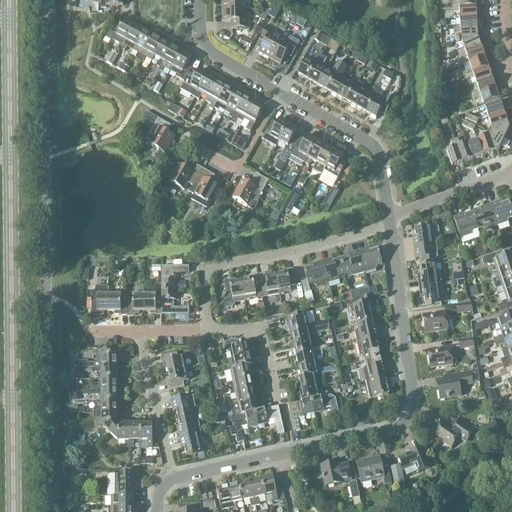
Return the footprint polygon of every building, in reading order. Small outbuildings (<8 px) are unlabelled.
[(122,0),(93,0),(100,0),(100,8),(106,8),(106,7),(123,7),(122,0)] [(221,0),(222,10),(242,10),(242,0),(221,0)] [(452,9),(476,8),(475,0),(458,0),(459,5),(452,6),(452,9)] [(275,20),(281,8),(272,3),(272,8),(272,10),(268,17),(275,20)] [(460,19),(477,18),(476,8),(452,9),(452,13),(460,13),(460,19)] [(242,10),(222,10),(222,22),(232,22),(232,30),(248,30),(248,17),(242,17),(242,10)] [(461,27),(453,27),(454,31),(477,29),(477,18),(460,19),(461,27)] [(122,48),(134,26),(125,21),(114,41),(120,44),(119,46),(122,48)] [(133,51),(144,31),(134,26),(122,48),(126,50),(127,48),(133,51)] [(258,35),(261,29),(256,26),(253,32),(258,35)] [(270,59),(281,39),(275,36),(278,31),(268,26),(261,38),(266,41),(259,54),(270,59)] [(477,29),(454,31),(454,35),(461,34),(462,42),(478,39),(477,29)] [(139,61),(153,37),(144,31),(133,51),(138,54),(135,59),(139,61)] [(252,32),(249,38),(255,41),(258,35),(252,32)] [(317,33),(314,40),(318,43),(322,36),(317,33)] [(154,57),(163,42),(153,37),(139,61),(144,64),(146,59),(152,62),(154,57)] [(281,39),(270,59),(280,65),(287,52),(293,55),(299,43),(290,38),(287,43),(281,39)] [(242,39),(239,44),(249,49),(252,44),(242,39)] [(459,57),(482,49),(478,39),(462,42),(464,50),(457,53),(459,56),(459,57)] [(160,69),(172,47),(163,42),(154,57),(160,60),(156,67),(160,69)] [(333,42),(330,47),(337,51),(340,46),(333,42)] [(170,72),(182,52),(172,47),(160,69),(164,71),(165,69),(170,72)] [(469,65),(485,59),(482,49),(459,57),(460,60),(467,57),(469,65)] [(191,70),(186,67),(191,58),(182,52),(170,72),(176,75),(175,77),(184,82),(191,71),(191,70)] [(318,64),(322,56),(318,54),(317,53),(313,61),(308,58),(298,76),(308,81),(318,64)] [(111,54),(106,63),(112,66),(117,57),(111,54)] [(318,87),(327,69),(322,67),(327,59),(322,56),(318,64),(308,81),(318,87)] [(357,61),(357,62),(365,67),(368,61),(360,57),(357,61)] [(466,77),(489,69),(485,59),(469,65),(471,70),(464,73),(466,77)] [(327,92),(343,65),(337,62),(332,72),(327,69),(318,87),(327,92)] [(370,62),(367,68),(374,72),(377,67),(370,62)] [(337,98),(347,80),(342,78),(348,68),(343,65),(327,92),(337,98)] [(476,85),(492,79),(489,69),(466,77),(467,80),(474,78),(476,85)] [(184,82),(182,85),(180,90),(195,99),(207,78),(197,73),(196,74),(191,71),(184,82)] [(207,99),(216,83),(207,78),(195,99),(199,101),(202,95),(207,98),(207,99)] [(473,97),(496,89),(492,79),(476,85),(479,91),(471,93),(473,97)] [(347,103),(356,86),(347,80),(337,98),(347,103)] [(356,109),(366,91),(361,88),(362,86),(361,84),(358,82),(356,86),(347,103),(356,109)] [(157,83),(153,91),(158,94),(162,86),(157,83)] [(214,109),(225,89),(216,83),(207,99),(207,98),(205,102),(211,105),(209,109),(213,111),(214,109)] [(366,114),(379,91),(382,86),(377,84),(371,94),(366,91),(356,109),(366,114)] [(225,112),(235,94),(225,89),(214,109),(218,111),(219,109),(225,112)] [(496,89),(473,97),(474,101),(481,98),(483,105),(499,100),(496,89)] [(385,102),(381,99),(384,94),(379,91),(366,114),(376,120),(380,113),(385,116),(394,99),(389,96),(385,102)] [(233,120),(244,99),(235,94),(225,112),(230,116),(229,118),(232,120),(233,120)] [(243,123),(254,104),(244,99),(233,120),(232,120),(230,123),(231,123),(235,125),(236,122),(238,120),(243,123)] [(488,117),(503,112),(500,102),(484,108),(488,117)] [(252,131),(263,110),(254,104),(243,123),(241,128),(250,133),(252,131)] [(180,110),(177,115),(182,118),(185,113),(180,110)] [(491,126),(506,121),(503,112),(488,117),(491,126)] [(476,125),(479,120),(467,115),(465,120),(476,125)] [(165,155),(174,138),(165,133),(169,126),(158,119),(148,136),(153,139),(150,146),(165,155)] [(272,122),(263,137),(262,140),(276,148),(279,143),(288,126),(279,121),(277,124),(272,122)] [(489,133),(504,140),(509,129),(506,121),(491,126),(492,128),(489,133)] [(473,132),(475,127),(464,122),(462,126),(473,132)] [(209,125),(206,131),(212,134),(215,129),(209,125)] [(292,153),(300,137),(295,135),(297,131),(288,126),(279,143),(287,148),(286,150),(284,150),(280,158),(280,160),(280,161),(286,164),(292,153)] [(499,151),(504,140),(489,133),(487,137),(484,138),(490,154),(499,151)] [(307,159),(317,142),(308,137),(306,140),(300,137),(292,153),(297,156),(299,154),(307,159)] [(235,138),(231,145),(242,151),(246,144),(235,138)] [(480,157),(490,154),(484,138),(475,141),(480,157)] [(471,160),(466,145),(460,146),(458,139),(454,141),(462,164),(471,160)] [(452,167),(462,164),(454,141),(451,142),(453,149),(446,151),(452,167)] [(471,160),(480,157),(475,141),(466,145),(471,160)] [(316,164),(326,147),(317,142),(307,159),(304,164),(309,167),(312,161),(316,164)] [(322,174),(334,152),(326,147),(316,164),(321,166),(318,172),(322,174)] [(336,182),(338,179),(347,163),(341,160),(343,157),(334,152),(322,174),(336,182)] [(193,187),(202,170),(192,164),(188,171),(178,166),(169,182),(184,191),(188,184),(193,187)] [(349,166),(344,174),(348,176),(353,168),(349,166)] [(202,170),(193,187),(189,193),(193,196),(193,197),(191,201),(206,210),(218,188),(209,183),(213,176),(202,170)] [(251,187),(242,181),(232,198),(253,210),(254,210),(258,203),(258,201),(269,182),(258,176),(251,187)] [(304,185),(307,180),(302,176),(301,178),(299,182),(304,185)] [(333,189),(328,198),(334,201),(339,192),(333,189)] [(300,198),(294,195),(285,211),(291,214),(300,198)] [(489,206),(497,227),(508,223),(508,222),(509,220),(511,218),(511,209),(509,203),(501,205),(500,202),(489,206)] [(485,231),(497,227),(489,206),(478,210),(479,213),(472,215),(478,231),(482,229),(485,230),(485,231)] [(478,231),(472,215),(465,218),(464,215),(453,219),(460,240),(472,236),(472,235),(473,232),(478,231)] [(221,220),(214,222),(215,229),(222,227),(221,220)] [(414,249),(436,246),(435,234),(433,235),(431,233),(431,228),(425,229),(423,227),(421,229),(415,230),(416,238),(412,238),(414,249)] [(478,246),(475,252),(477,257),(486,254),(483,245),(478,246)] [(420,268),(436,266),(435,261),(437,259),(438,258),(436,246),(414,249),(416,261),(419,260),(420,268)] [(358,252),(364,274),(376,271),(376,270),(377,267),(382,266),(381,260),(382,258),(380,256),(378,250),(370,252),(369,249),(358,252)] [(353,278),(364,274),(358,252),(347,256),(348,259),(341,261),(345,276),(350,275),(352,276),(353,278)] [(511,266),(511,260),(510,255),(496,260),(494,255),(481,260),(484,266),(487,265),(490,266),(494,265),(497,272),(511,266)] [(345,276),(341,261),(334,263),(333,260),(322,263),(328,285),(340,281),(339,280),(341,278),(345,276)] [(316,288),(328,285),(322,263),(311,266),(312,269),(304,271),(309,287),(314,285),(316,287),(316,288)] [(419,287),(441,284),(440,272),(438,272),(436,270),(436,266),(420,268),(421,275),(418,276),(419,287)] [(494,285),(511,278),(511,266),(497,272),(499,278),(492,281),(494,285)] [(162,292),(176,291),(176,284),(174,284),(174,274),(189,274),(189,267),(161,268),(162,284),(162,292)] [(276,277),(280,296),(284,295),(285,293),(291,292),(290,289),(291,287),(296,286),(293,270),(283,272),(283,276),(276,277)] [(280,296),(276,277),(270,278),(269,274),(258,276),(261,292),(262,299),(275,297),(280,296)] [(263,301),(262,299),(261,292),(258,276),(248,278),(248,281),(242,283),(245,302),(249,301),(251,299),(256,298),(257,300),(259,302),(263,301)] [(504,293),(511,290),(511,278),(494,285),(496,290),(502,288),(504,293)] [(245,302),(242,283),(235,284),(234,280),(224,282),(226,298),(226,299),(224,302),(225,306),(228,309),(232,308),(235,304),(241,303),(245,302)] [(162,300),(162,292),(162,284),(155,284),(153,287),(153,294),(150,294),(148,292),(144,293),(144,312),(151,312),(151,316),(162,316),(162,300)] [(441,284),(419,287),(421,298),(424,298),(425,306),(441,303),(440,298),(442,296),(443,296),(441,284)] [(102,313),(109,312),(109,293),(109,287),(94,287),(94,292),(88,292),(88,300),(91,300),(91,310),(91,316),(102,316),(102,313)] [(144,312),(144,293),(144,288),(139,288),(139,293),(138,294),(133,294),(133,298),(131,300),(127,300),(127,316),(137,316),(137,312),(144,312)] [(500,313),(511,309),(511,305),(511,303),(511,290),(504,293),(507,301),(502,303),(501,305),(498,306),(500,313)] [(162,300),(162,316),(189,315),(189,309),(174,309),(174,299),(176,299),(176,291),(162,292),(162,300)] [(127,316),(127,300),(122,300),(121,298),(121,294),(115,294),(114,293),(109,293),(109,312),(116,312),(116,316),(127,316)] [(372,322),(370,315),(373,314),(371,302),(370,296),(353,300),(354,306),(349,307),(352,320),(353,319),(355,321),(356,326),(372,322)] [(458,315),(472,312),(471,304),(456,306),(458,315)] [(426,334),(447,331),(445,313),(423,316),(426,334)] [(328,321),(315,324),(312,314),(288,319),(292,335),(329,327),(328,321)] [(500,331),(511,326),(511,314),(487,323),(487,324),(489,328),(498,325),(500,331)] [(357,344),(379,340),(377,328),(374,329),(372,322),(356,326),(357,330),(356,333),(355,333),(357,344)] [(494,344),(511,338),(511,326),(500,331),(502,337),(493,340),(494,344)] [(294,346),(312,342),(310,337),(312,335),(318,334),(330,331),(329,327),(292,335),(294,346)] [(507,351),(511,349),(511,338),(494,344),(496,348),(500,347),(502,353),(507,351)] [(459,350),(474,348),(472,339),(458,342),(459,350)] [(364,363),(380,359),(379,352),(382,351),(379,340),(357,344),(360,356),(361,356),(363,358),(364,363)] [(232,360),(249,356),(247,345),(238,346),(237,341),(224,343),(226,352),(229,353),(230,353),(232,360)] [(315,349),(313,348),(312,342),(294,346),(296,357),(322,352),(330,350),(329,346),(315,349)] [(430,369),(452,366),(450,348),(428,351),(430,369)] [(337,360),(335,349),(330,350),(329,350),(331,361),(337,360)] [(502,365),(511,361),(511,349),(507,351),(502,353),(504,359),(500,360),(502,365)] [(94,369),(118,369),(118,357),(114,357),(114,352),(96,352),(94,364),(94,369)] [(322,356),(322,352),(296,357),(299,368),(316,364),(315,359),(316,357),(322,356)] [(168,374),(188,369),(187,365),(185,364),(184,358),(180,359),(178,358),(177,354),(161,357),(163,368),(167,367),(168,374)] [(248,368),(252,367),(249,356),(232,360),(234,371),(248,368)] [(365,382),(388,377),(385,366),(382,366),(380,359),(364,363),(365,367),(364,370),(363,370),(365,382)] [(319,371),(318,370),(316,364),(299,368),(301,379),(317,376),(317,377),(323,375),(326,374),(337,372),(336,367),(325,370),(319,371)] [(250,379),(248,368),(234,371),(230,372),(233,383),(250,379)] [(101,380),(118,380),(118,369),(94,369),(94,373),(101,373),(101,380)] [(188,369),(168,374),(170,381),(166,381),(169,392),(184,388),(183,384),(185,382),(189,381),(187,376),(189,374),(188,369)] [(440,401),(461,397),(459,387),(479,384),(477,371),(450,376),(451,382),(437,385),(440,401)] [(300,391),(317,387),(316,383),(318,381),(324,379),(323,375),(317,377),(317,376),(301,379),(297,380),(300,391)] [(388,377),(365,382),(368,393),(369,393),(372,395),(373,400),(378,399),(381,400),(382,398),(389,396),(387,389),(390,388),(388,377)] [(233,395),(235,394),(253,390),(250,379),(233,383),(228,383),(229,387),(231,388),(232,388),(233,395)] [(94,387),(88,387),(88,391),(94,391),(94,392),(118,391),(118,380),(101,380),(101,387),(94,387)] [(346,387),(344,390),(345,395),(351,394),(353,391),(352,385),(347,386),(346,387)] [(320,394),(319,393),(317,387),(300,391),(302,402),(302,403),(311,401),(322,398),(328,397),(327,392),(320,394)] [(233,406),(255,401),(253,390),(235,394),(236,401),(232,402),(233,406)] [(118,403),(118,391),(94,392),(94,396),(101,396),(101,403),(118,403)] [(337,405),(335,399),(330,396),(328,397),(322,398),(311,401),(314,414),(321,413),(321,411),(331,408),(334,423),(341,422),(338,409),(340,409),(339,404),(337,405)] [(178,420),(194,416),(193,412),(194,409),(196,409),(193,397),(171,402),(173,413),(176,413),(178,420)] [(255,401),(233,406),(230,407),(233,418),(258,412),(260,412),(259,408),(260,407),(259,403),(258,402),(256,403),(255,401)] [(306,416),(314,414),(311,401),(302,403),(302,402),(288,406),(294,432),(300,431),(298,421),(304,420),(306,416)] [(497,401),(490,404),(493,411),(494,413),(501,411),(497,401)] [(101,405),(94,405),(94,414),(118,414),(118,403),(101,403),(101,405)] [(255,413),(258,427),(265,425),(264,423),(274,421),(278,436),(284,434),(278,408),(260,412),(258,412),(258,413),(255,413)] [(251,428),(258,427),(255,413),(240,417),(233,418),(231,418),(233,428),(230,429),(231,437),(235,437),(237,445),(244,443),(240,428),(250,426),(251,428)] [(109,434),(121,423),(118,421),(118,414),(94,414),(94,419),(101,419),(101,426),(109,434)] [(179,439),(201,434),(198,422),(197,423),(195,421),(194,416),(178,420),(180,427),(177,428),(179,439)] [(450,449),(459,437),(467,442),(474,432),(461,423),(455,420),(451,426),(450,428),(443,423),(435,435),(441,440),(440,442),(450,449)] [(495,422),(483,430),(488,438),(489,440),(499,434),(496,425),(495,422)] [(129,450),(129,425),(123,425),(121,423),(109,434),(118,442),(125,442),(125,450),(129,450)] [(134,442),(141,442),(141,425),(129,425),(129,450),(134,449),(134,442)] [(141,425),(141,442),(141,449),(152,449),(152,425),(141,425)] [(201,434),(179,439),(182,450),(185,450),(186,457),(193,456),(195,457),(196,455),(197,455),(202,454),(201,449),(202,446),(204,446),(201,434)] [(418,457),(415,451),(398,459),(403,471),(416,466),(419,473),(429,469),(423,455),(418,457)] [(382,472),(380,459),(357,464),(361,484),(383,479),(385,486),(392,485),(388,470),(382,472)] [(336,469),(335,465),(320,468),(325,488),(342,484),(342,483),(350,481),(347,466),(336,469)] [(401,466),(391,468),(395,488),(405,486),(401,466)] [(115,486),(143,486),(143,482),(133,482),(133,475),(115,475),(115,486)] [(275,489),(273,478),(261,481),(265,497),(272,496),(273,503),(278,502),(275,489)] [(442,478),(437,485),(443,489),(448,483),(442,478)] [(258,499),(265,497),(261,481),(250,483),(255,507),(260,506),(258,499)] [(251,508),(255,507),(250,483),(239,486),(243,502),(249,501),(251,508)] [(353,499),(360,498),(358,493),(356,483),(350,484),(352,494),(353,499)] [(281,485),(275,487),(278,502),(285,500),(281,485)] [(115,497),(134,497),(134,490),(143,490),(143,486),(115,486),(115,497)] [(243,502),(239,486),(228,488),(233,511),(237,511),(236,504),(243,502)] [(228,488),(217,491),(221,511),(228,510),(228,511),(233,511),(228,488)] [(201,502),(207,501),(206,493),(199,495),(201,502)] [(134,503),(134,497),(115,497),(110,497),(110,508),(144,508),(144,503),(134,503)]
